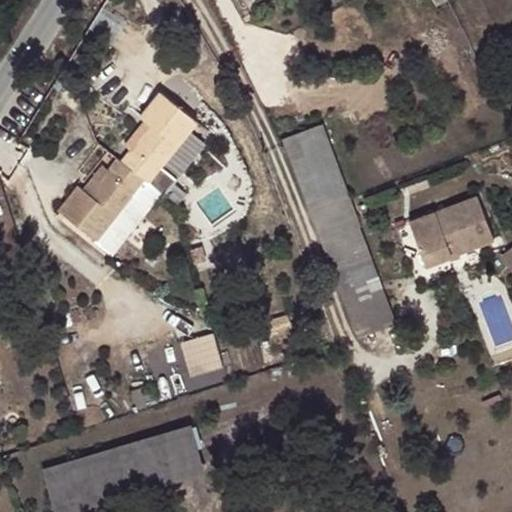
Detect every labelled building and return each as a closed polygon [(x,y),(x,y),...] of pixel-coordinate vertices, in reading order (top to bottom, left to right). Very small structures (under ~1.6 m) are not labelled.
[(451,4),(449,0),(436,0),(442,10),(451,4)] [(93,212),(87,208),(65,234),(117,274),(164,217),(152,206),(167,188),(200,144),(165,116),(146,143),(151,147),(158,153),(132,187),(124,183),(114,195),(109,190),(93,212)] [(291,145),(301,171),(348,147),(339,126),(291,145)] [(134,170),(124,183),(132,187),(158,153),(151,147),(132,169),(134,170)] [(320,218),(369,197),(348,147),(301,171),(320,218)] [(184,201),(167,188),(152,206),(164,217),(170,220),(184,201)] [(394,255),(369,197),(320,218),(345,277),(394,255)] [(485,197),(416,222),(432,264),(500,239),(485,197)] [(198,424),(51,468),(63,511),(211,467),(198,424)] [(211,467),(63,511),(82,511),(213,473),(211,467)]
